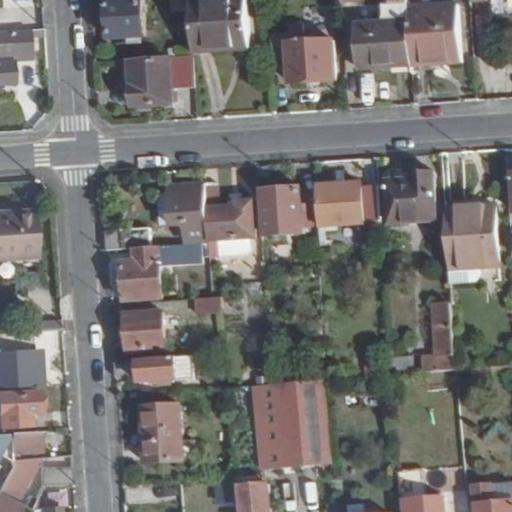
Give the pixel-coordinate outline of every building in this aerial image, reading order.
[(189,12),(188,0),(174,0),(175,12),(189,12)] [(236,0),(192,3),(195,54),(234,52),(233,44),(251,42),(248,0),(236,0)] [(148,38),(144,1),(110,4),(110,5),(107,6),(108,19),(111,19),(112,40),(148,38)] [(410,10),(410,3),(383,5),(383,25),(358,26),(361,65),(376,64),(376,70),(392,69),(414,67),(414,66),(410,10)] [(410,10),(414,66),(443,63),(443,66),(462,64),(458,7),(410,10)] [(291,67),(292,83),(338,81),(335,42),(307,43),(305,25),(291,25),(292,36),(275,36),(277,67),(291,67)] [(32,59),(31,30),(0,31),(0,84),(15,84),(13,60),(12,54),(19,54),(20,60),(32,59)] [(233,44),(234,52),(251,51),(251,42),(233,44)] [(172,63),(140,64),(141,88),(134,89),(135,109),(175,107),(172,63)] [(393,76),(414,75),(414,67),(392,69),(393,76)] [(390,183),(392,223),(438,221),(436,172),(416,173),(416,182),(390,183)] [(219,184),(207,185),(211,241),(220,240),(256,237),(254,202),(239,203),(239,207),(222,208),(219,184)] [(211,241),(207,185),(186,187),(186,193),(173,193),(175,226),(187,226),(188,244),(211,244),(211,241)] [(323,230),(383,226),(381,188),(364,189),(364,185),(321,187),(321,194),(323,230)] [(307,230),(319,230),(323,230),(321,194),(304,194),(304,190),(266,192),(269,237),(307,235),(307,230)] [(451,269),(482,268),(501,267),(498,207),(448,209),(451,269)] [(0,262),(39,259),(35,210),(0,212),(0,262)] [(153,230),(109,232),(111,251),(137,249),(155,249),(154,239),(153,230)] [(176,238),(154,239),(155,249),(163,248),(173,247),(176,247),(176,238)] [(220,240),(211,241),(211,244),(211,245),(213,257),(221,256),(220,240)] [(163,248),(164,266),(174,265),(173,247),(163,248)] [(155,249),(137,249),(138,263),(126,264),(128,301),(167,298),(164,266),(163,248),(155,249)] [(451,269),(452,284),(478,283),(482,278),(482,268),(451,269)] [(198,314),(226,314),(225,299),(215,299),(197,300),(198,314)] [(457,302),(434,304),(438,355),(426,356),(428,373),(463,370),(457,302)] [(168,351),(166,331),(166,316),(165,313),(129,316),(131,353),(168,351)] [(166,316),(166,331),(174,331),(173,316),(166,316)] [(118,362),(119,378),(142,376),(142,383),(166,382),(166,387),(180,386),(179,381),(181,381),(181,373),(193,372),(193,356),(118,362)] [(417,357),(398,357),(398,372),(417,372),(417,357)] [(369,378),(392,377),(391,366),(368,367),(369,378)] [(334,463),(327,382),(273,386),(257,387),(264,468),(334,463)] [(229,390),(233,427),(245,427),(242,389),(232,389),(229,390)] [(0,434),(7,435),(10,434),(26,433),(25,414),(37,414),(35,392),(0,394),(0,434)] [(186,460),(181,406),(145,409),(149,463),(186,460)] [(26,433),(38,432),(37,414),(25,414),(26,433)] [(222,431),(209,439),(217,453),(231,444),(222,431)] [(39,447),(38,432),(26,433),(10,434),(10,457),(10,459),(18,459),(18,452),(40,452),(39,447)] [(419,433),(405,434),(407,454),(422,452),(421,443),(423,442),(422,435),(419,435),(419,433)] [(7,435),(0,446),(0,454),(10,457),(10,434),(7,435)] [(0,491),(0,511),(24,511),(22,511),(11,505),(29,475),(13,467),(11,472),(0,491)] [(463,468),(444,469),(446,494),(464,493),(463,468)] [(73,487),(72,470),(42,472),(43,487),(73,487)] [(241,511),(271,511),(269,486),(259,485),(258,476),(238,476),(238,479),(239,490),(241,511)] [(157,484),(128,485),(128,504),(158,503),(157,484)] [(429,485),(403,487),(405,502),(430,500),(429,485)] [(511,511),(511,486),(477,490),(479,511),(511,511)] [(221,511),(241,511),(239,490),(220,492),(221,511)] [(24,511),(30,511),(34,505),(27,502),(22,511),(24,511)]
